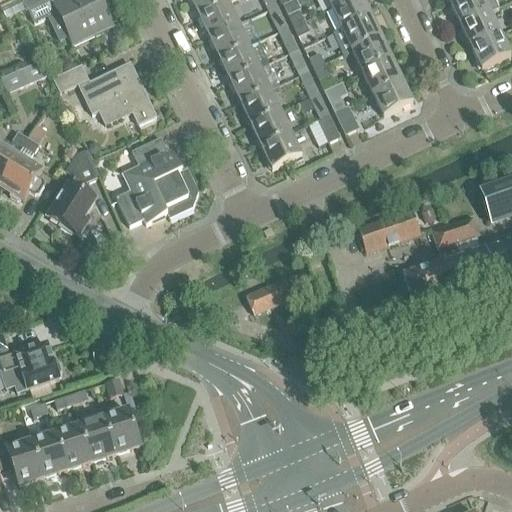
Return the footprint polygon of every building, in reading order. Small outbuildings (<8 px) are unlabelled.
[(53,0),(22,0),(19,1),(24,13),(25,15),(27,14),(54,1),(53,0)] [(54,1),(27,14),(34,27),(47,21),(59,46),(68,41),(72,50),(112,31),(97,0),(65,0),(56,5),(54,1)] [(188,0),(199,21),(229,7),(225,0),(188,0)] [(277,11),(271,0),(260,0),(268,15),(277,11)] [(325,0),(331,13),(358,0),(325,0)] [(358,0),(331,13),(342,34),(342,35),(372,21),(361,0),(358,0)] [(446,0),(451,9),(469,0),(446,0)] [(461,31),(490,17),(498,14),(491,0),(469,0),(451,9),(461,31)] [(19,1),(1,10),(6,22),(24,13),(19,1)] [(199,21),(209,43),(239,29),(229,7),(199,21)] [(287,33),(277,11),(268,15),(278,37),(287,33)] [(289,19),(294,30),(305,25),(299,14),(289,19)] [(461,31),(472,53),(501,39),(490,17),(461,31)] [(352,56),(382,42),(372,21),(342,35),(342,34),(333,38),(343,60),(352,56)] [(309,36),(305,25),(294,30),(299,40),(309,36)] [(209,43),(220,65),(249,51),(239,29),(209,43)] [(297,54),(287,33),(278,37),(288,59),(297,54)] [(511,61),(501,39),(472,53),(482,75),(511,61)] [(352,56),(363,78),(392,64),(382,42),(352,56)] [(220,65),(230,86),(259,72),(249,51),(220,65)] [(308,77),(297,54),(288,59),(299,81),(308,77)] [(309,63),(315,74),(325,69),(320,58),(309,63)] [(363,78),(373,100),(403,86),(392,64),(363,78)] [(7,99),(47,81),(40,66),(0,84),(7,99)] [(330,79),(325,69),(315,74),(320,84),(330,79)] [(136,131),(155,122),(130,70),(89,89),(80,71),(51,84),(58,99),(76,91),(90,120),(97,116),(103,131),(130,118),(136,131)] [(230,86),(240,109),(270,95),(259,72),(230,86)] [(319,99),(308,77),(299,81),(309,103),(319,99)] [(413,108),(403,86),(373,100),(384,122),(413,108)] [(324,96),(335,118),(348,112),(348,111),(345,113),(340,102),(346,99),(341,88),(324,96)] [(240,109),(251,131),(280,117),(270,95),(240,109)] [(328,120),(319,99),(309,103),(319,125),(328,120)] [(359,134),(348,112),(335,118),(345,140),(359,134)] [(251,131),(261,153),(291,139),(280,117),(251,131)] [(328,120),(319,125),(317,126),(327,148),(339,143),(328,120)] [(36,129),(28,143),(38,149),(46,135),(36,129)] [(12,146),(21,151),(23,152),(28,143),(17,137),(12,146)] [(301,161),(291,139),(261,153),(271,175),(301,161)] [(134,173),(130,183),(194,206),(198,196),(187,174),(182,176),(172,154),(167,156),(160,142),(131,156),(138,171),(134,173)] [(38,149),(28,143),(23,152),(33,158),(38,149)] [(0,188),(18,159),(17,158),(0,147),(0,188)] [(89,149),(88,153),(90,158),(95,159),(99,157),(100,152),(98,148),(94,147),(89,149)] [(29,165),(33,158),(23,152),(21,151),(17,158),(18,159),(0,188),(0,191),(8,196),(8,201),(17,206),(20,204),(22,205),(28,196),(33,200),(38,199),(43,191),(41,185),(36,182),(42,172),(29,165)] [(85,192),(96,184),(84,157),(75,161),(65,177),(75,182),(70,191),(67,189),(48,221),(59,228),(58,229),(73,238),(74,237),(78,239),(87,223),(85,222),(94,205),(84,199),(85,196),(83,195),(85,192)] [(192,213),(194,206),(130,183),(127,190),(129,194),(114,201),(128,231),(143,224),(145,229),(167,218),(169,223),(192,213)] [(491,230),(511,223),(511,185),(479,196),(491,230)] [(423,212),(421,216),(424,225),(428,227),(433,226),(435,221),(432,212),(428,211),(423,212)] [(365,260),(369,259),(405,247),(403,244),(415,240),(408,218),(375,228),(376,231),(357,237),(365,260)] [(455,248),(459,259),(466,278),(451,283),(453,289),(444,291),(450,307),(503,289),(489,248),(478,252),(475,242),(479,240),(472,222),(449,230),(455,248)] [(438,254),(455,248),(449,230),(432,236),(438,254)] [(511,240),(489,248),(503,289),(511,286),(511,240)] [(324,252),(307,260),(310,268),(327,260),(324,252)] [(415,319),(450,307),(444,291),(453,289),(451,283),(466,278),(459,259),(402,278),(415,319)] [(302,278),(293,282),(304,309),(314,305),(302,278)] [(285,283),(247,296),(254,315),(291,303),(285,283)] [(2,339),(0,339),(0,369),(3,377),(0,377),(0,379),(5,395),(14,392),(16,399),(27,395),(29,394),(49,387),(59,384),(58,383),(61,378),(57,367),(52,365),(46,348),(10,361),(2,339)] [(108,403),(120,399),(116,385),(103,389),(108,403)] [(49,387),(29,394),(33,405),(53,398),(49,387)] [(83,396),(68,401),(72,411),(86,407),(83,396)] [(55,416),(72,411),(68,401),(52,406),(55,416)] [(33,424),(49,419),(45,408),(29,413),(33,424)] [(127,414),(103,422),(115,458),(139,450),(127,414)] [(103,422),(78,430),(90,466),(115,458),(103,422)] [(78,430),(54,438),(67,474),(90,466),(78,430)] [(54,438),(31,446),(43,482),(67,474),(54,438)] [(4,445),(0,445),(0,473),(11,469),(18,490),(43,482),(31,446),(7,454),(4,445)]
